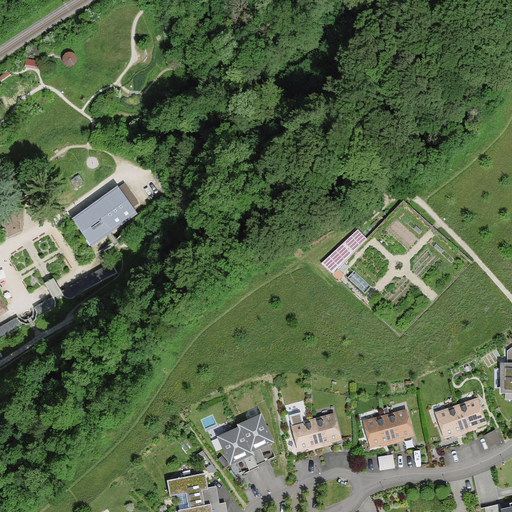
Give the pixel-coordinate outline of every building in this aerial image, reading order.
[(36,47),(26,50),(29,58),(39,54),(36,47)] [(69,52),(65,54),(62,57),(62,61),(64,65),(67,67),(71,67),(75,64),(76,61),(76,56),(73,53),(69,52)] [(26,60),(25,68),(38,70),(40,63),(26,60)] [(0,81),(1,83),(11,77),(9,74),(8,72),(0,76),(0,81)] [(117,191),(73,222),(92,248),(109,235),(135,216),(117,191)] [(368,239),(358,230),(332,256),(323,265),(334,275),(339,269),(368,239)] [(111,264),(34,307),(38,315),(115,272),(111,264)] [(16,317),(0,326),(0,336),(20,325),(16,317)] [(511,360),(499,361),(499,393),(511,393),(511,360)] [(477,398),(435,413),(444,439),(486,424),(477,398)] [(406,410),(363,421),(370,448),(413,436),(406,410)] [(334,413),(291,424),(298,451),(341,440),(334,413)] [(238,427),(250,452),(274,441),(261,414),(237,425),(238,427)] [(251,454),(250,452),(238,427),(217,436),(230,464),(251,454)] [(491,444),(502,438),(497,428),(486,433),(491,444)] [(379,454),(381,468),(396,465),(394,452),(379,454)] [(204,471),(165,478),(168,495),(186,492),(189,507),(176,510),(176,511),(213,511),(212,503),(201,505),(199,490),(207,489),(204,471)]
